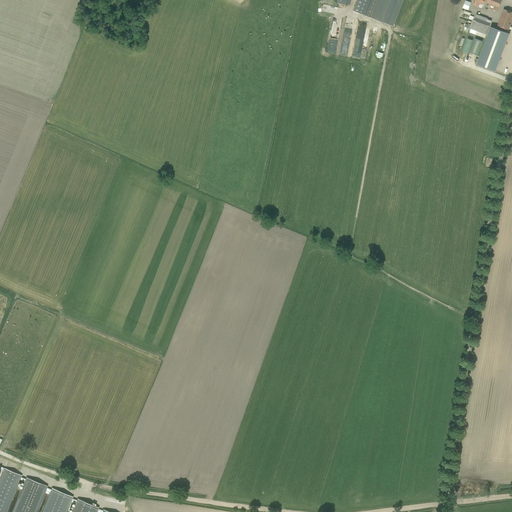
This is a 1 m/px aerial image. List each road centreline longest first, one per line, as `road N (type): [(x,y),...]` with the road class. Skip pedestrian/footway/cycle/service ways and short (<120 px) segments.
road 1 (track): [(511,87),(443,503)]
road 2 (track): [(0,452),(109,487),(289,511)]
